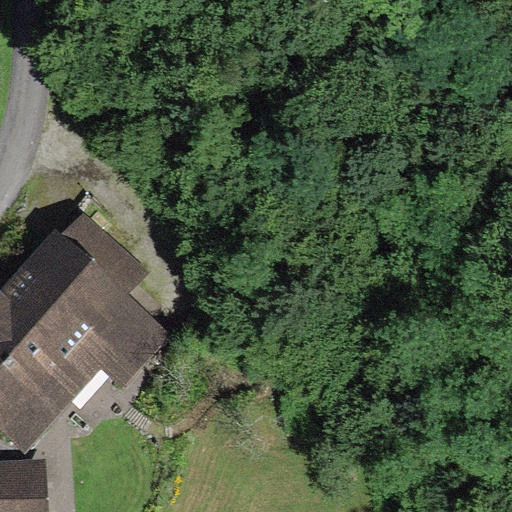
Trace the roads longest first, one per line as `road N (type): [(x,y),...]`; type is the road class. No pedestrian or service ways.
road 1 (residential): [(0,167),(13,131),(24,0)]
road 2 (track): [(429,0),(511,112)]
